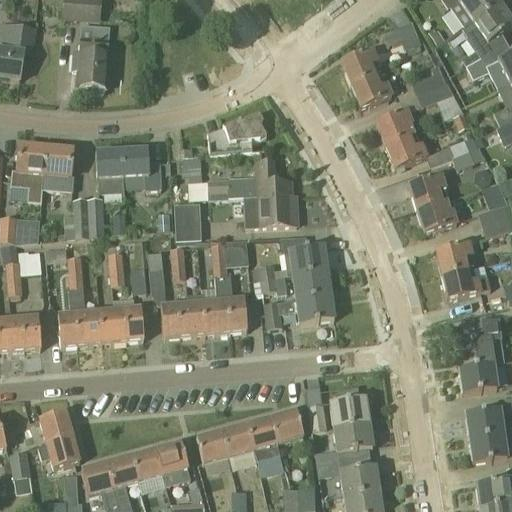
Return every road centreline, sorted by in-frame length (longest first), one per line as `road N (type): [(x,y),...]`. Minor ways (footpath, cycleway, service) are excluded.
road 1 (residential): [(408,360),(0,394)]
road 2 (tertiary): [(408,360),(357,210),(276,70)]
road 3 (residential): [(0,117),(95,125),(160,119),(226,99),(276,70)]
road 4 (tertiary): [(430,511),(408,360)]
